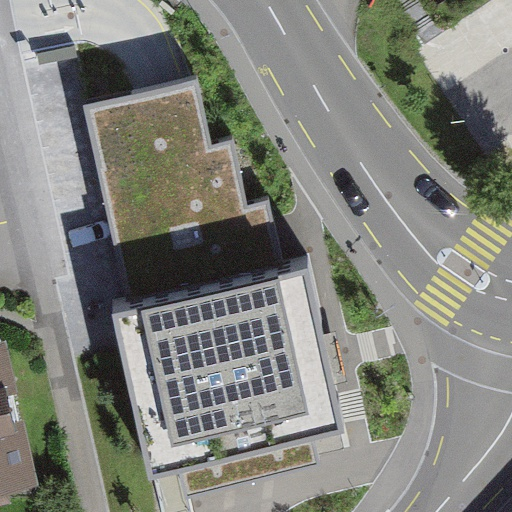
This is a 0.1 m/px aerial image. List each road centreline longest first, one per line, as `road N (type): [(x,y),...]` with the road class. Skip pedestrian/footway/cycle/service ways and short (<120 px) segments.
road 1 (tertiary): [(272,0),(376,181),(464,270),(511,292)]
road 2 (unclassified): [(438,511),(511,415)]
